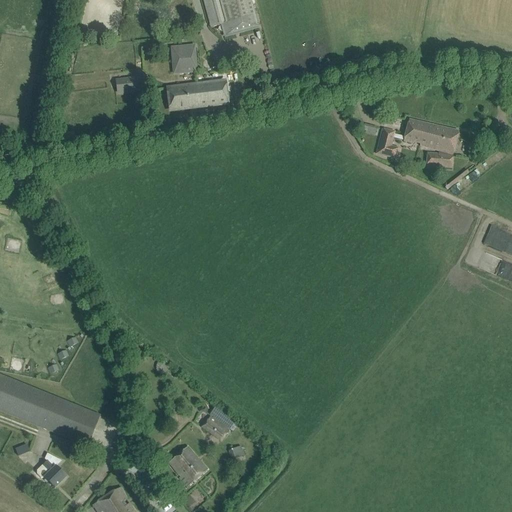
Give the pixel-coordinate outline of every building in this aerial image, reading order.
[(259,29),(251,0),(202,0),(210,28),(221,25),(224,38),(259,29)] [(194,66),(194,73),(198,72),(195,45),(179,46),(180,67),(194,66)] [(173,75),(194,73),(194,66),(180,67),(179,46),(170,47),(173,75)] [(137,91),(136,78),(117,81),(118,93),(137,91)] [(227,104),(226,94),(224,82),(196,86),(199,107),(227,104)] [(171,111),(199,107),(196,86),(168,89),(171,111)] [(428,166),(434,167),(452,168),(453,156),(459,132),(409,120),(404,141),(439,152),(438,154),(428,153),(428,166)] [(392,147),(395,132),(383,129),(377,154),(397,159),(399,149),(392,147)] [(489,237),(498,238),(499,227),(490,226),(489,237)] [(0,411),(88,447),(101,416),(0,375),(0,411)] [(225,436),(229,431),(210,417),(202,428),(214,436),(217,431),(225,436)] [(19,457),(31,451),(27,443),(15,449),(19,457)] [(232,460),(238,458),(235,449),(234,450),(232,446),(229,447),(231,451),(229,451),(232,460)] [(188,447),(169,464),(180,478),(179,479),(187,488),(208,470),(188,447)] [(44,478),(48,481),(55,489),(66,477),(56,467),(62,461),(48,454),(45,459),(48,461),(38,471),(38,474),(42,478),(44,478)] [(123,501),(127,499),(121,488),(93,507),(96,511),(134,511),(135,511),(130,504),(126,506),(123,501)]
